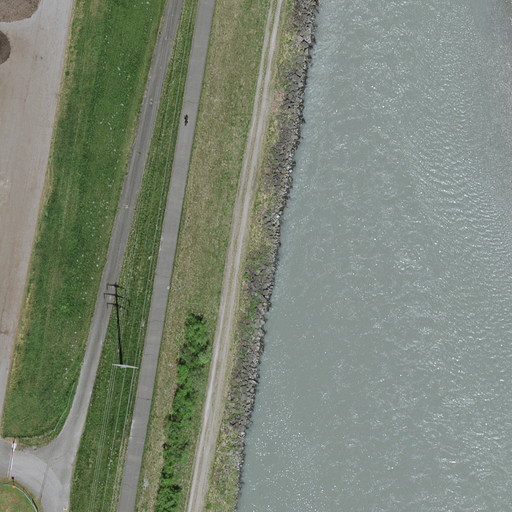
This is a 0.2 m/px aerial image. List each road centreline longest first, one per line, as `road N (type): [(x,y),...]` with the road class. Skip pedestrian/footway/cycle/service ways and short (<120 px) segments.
road 1 (track): [(60,511),(63,467),(183,0)]
road 2 (track): [(274,0),(192,511)]
road 3 (track): [(207,0),(126,511)]
